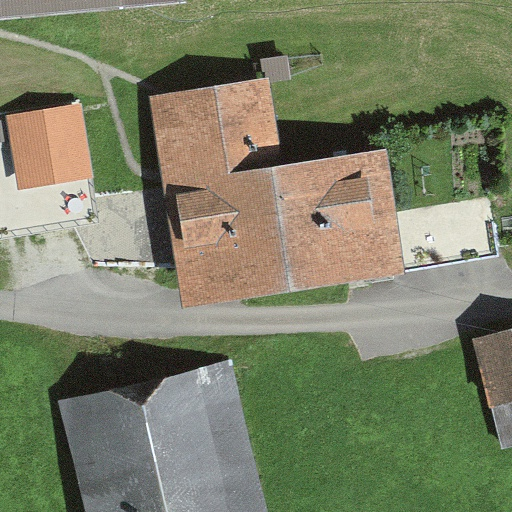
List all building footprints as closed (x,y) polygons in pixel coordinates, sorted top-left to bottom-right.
[(0,0),(0,27),(189,10),(188,0),(0,0)] [(182,315),(303,297),(283,171),(270,81),(149,99),(182,315)] [(82,106),(6,119),(19,194),(94,181),(82,106)] [(283,171),(303,297),(406,280),(386,154),(283,171)] [(492,413),(501,452),(511,449),(511,334),(472,344),(488,414),(492,413)] [(264,511),(228,366),(60,407),(85,511),(264,511)]
